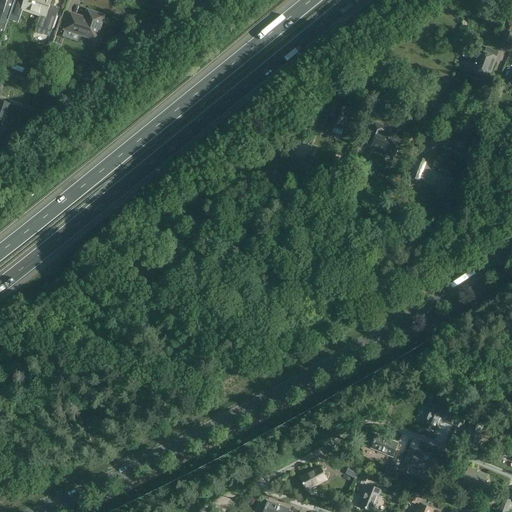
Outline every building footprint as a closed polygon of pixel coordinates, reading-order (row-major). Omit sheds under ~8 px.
[(8,20),(14,0),(0,0),(0,11),(3,13),(0,22),(0,38),(2,39),(8,20)] [(48,9),(50,0),(14,0),(8,20),(18,23),(23,9),(41,15),(37,26),(36,30),(50,35),(52,31),(58,13),(48,9)] [(88,11),(86,17),(87,18),(84,20),(83,18),(70,14),(65,30),(96,41),(104,17),(88,11)] [(505,30),(498,48),(509,53),(511,44),(511,16),(508,26),(509,26),(507,31),(505,30)] [(489,77),(496,58),(498,53),(487,48),(485,54),(480,52),(473,72),(489,77)] [(0,100),(0,127),(2,122),(7,124),(13,106),(0,100)] [(348,111),(334,106),(330,116),(329,116),(323,130),(331,133),(334,126),(352,132),(355,123),(345,119),(348,111)] [(385,127),(373,122),(367,138),(374,141),(371,149),(394,157),(400,141),(391,138),(392,135),(383,132),(385,127)] [(452,179),(457,164),(437,156),(434,165),(427,163),(427,161),(418,157),(410,178),(420,181),(420,180),(427,182),(427,184),(432,186),(435,179),(450,185),(452,179)] [(367,161),(353,158),(351,168),(365,171),(367,161)] [(442,215),(448,217),(453,219),(458,205),(448,201),(446,204),(440,202),(437,209),(443,211),(442,215)] [(436,432),(444,411),(431,405),(423,426),(436,432)] [(450,413),(446,423),(453,426),(457,416),(450,413)] [(458,416),(454,425),(461,429),(465,419),(458,416)] [(476,447),(484,425),(471,420),(463,442),(476,447)] [(392,457),(398,444),(376,435),(371,448),(392,457)] [(432,473),(438,460),(416,451),(411,464),(432,473)] [(390,468),(397,471),(401,461),(394,458),(390,468)] [(405,474),(409,464),(402,461),(398,472),(399,472),(399,474),(403,476),(404,474),(405,474)] [(306,490),(326,479),(320,467),(300,478),(306,490)] [(355,478),(357,479),(359,474),(357,473),(358,471),(349,467),(345,475),(354,479),(355,478)] [(486,479),(487,476),(468,468),(462,482),(481,490),(483,487),(485,488),(488,480),(486,479)] [(360,474),(359,474),(357,479),(356,482),(364,486),(368,475),(360,473),(360,474)] [(457,491),(460,482),(453,479),(449,488),(457,491)] [(372,511),(380,490),(367,485),(359,506),(372,511)] [(409,502),(416,505),(420,495),(413,492),(409,502)] [(500,507),(507,510),(510,501),(503,498),(500,507)] [(288,511),(289,510),(268,502),(263,511),(288,511)]
